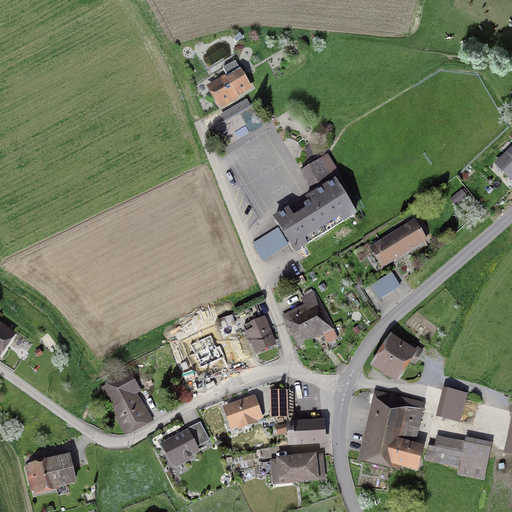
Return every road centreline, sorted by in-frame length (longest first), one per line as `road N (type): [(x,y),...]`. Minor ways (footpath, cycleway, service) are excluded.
road 1 (unclassified): [(346,388),(296,367),(216,396),(120,446),(96,440),(0,372)]
road 2 (tertiary): [(511,213),(379,329),(346,388)]
road 3 (tertiary): [(346,388),(338,443),(356,511)]
